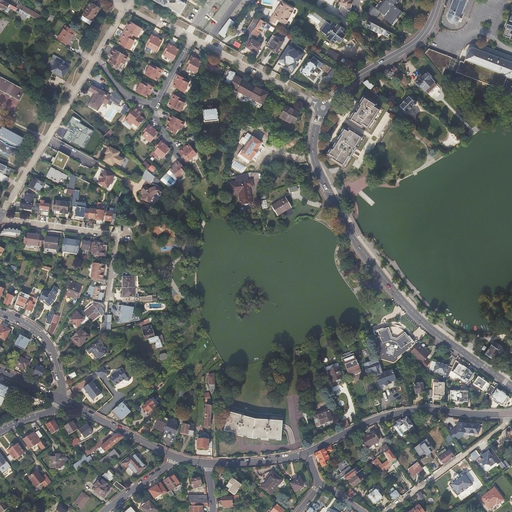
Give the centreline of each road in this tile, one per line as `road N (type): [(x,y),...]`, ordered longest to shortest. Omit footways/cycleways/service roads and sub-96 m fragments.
road 1 (tertiary): [(317,124),(315,163),(357,244),(423,322),(511,386)]
road 2 (residential): [(508,414),(405,411),(305,453)]
road 3 (residential): [(94,57),(0,217)]
road 4 (residential): [(0,218),(116,233),(106,299)]
road 5 (tertiary): [(328,108),(346,86),(422,38),(440,0)]
road 6 (residential): [(383,511),(508,414)]
road 7 (tertiary): [(436,0),(419,36),(324,102)]
road 8 (residential): [(192,37),(309,100)]
road 9 (residential): [(63,400),(177,457)]
